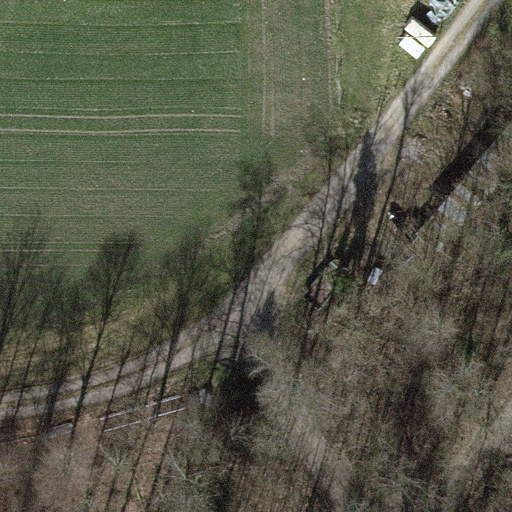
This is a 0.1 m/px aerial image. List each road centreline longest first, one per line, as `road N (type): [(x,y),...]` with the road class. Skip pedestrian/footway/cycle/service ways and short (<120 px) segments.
road 1 (track): [(0,437),(111,402),(241,326),(348,209),(504,0)]
road 2 (track): [(241,326),(378,511)]
